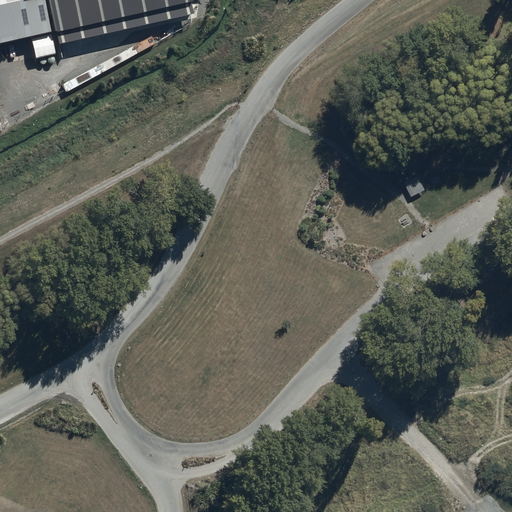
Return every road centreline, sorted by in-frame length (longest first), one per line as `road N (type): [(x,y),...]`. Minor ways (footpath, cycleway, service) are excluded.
road 1 (unclassified): [(358,0),(267,85),(171,273),(137,316),(80,363)]
road 2 (unclassified): [(158,465),(218,457),(255,437),(367,313),(511,215)]
road 3 (unknown): [(344,339),(452,424),(506,479)]
road 4 (unclassified): [(80,363),(109,413),(158,465)]
